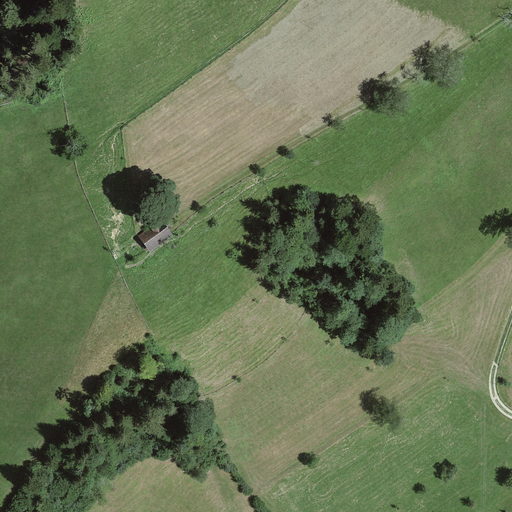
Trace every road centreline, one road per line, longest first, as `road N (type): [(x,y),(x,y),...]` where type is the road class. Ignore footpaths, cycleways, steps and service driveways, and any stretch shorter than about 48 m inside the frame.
road 1 (track): [(511,8),(169,213)]
road 2 (track): [(511,414),(492,399),(488,377),(511,303)]
